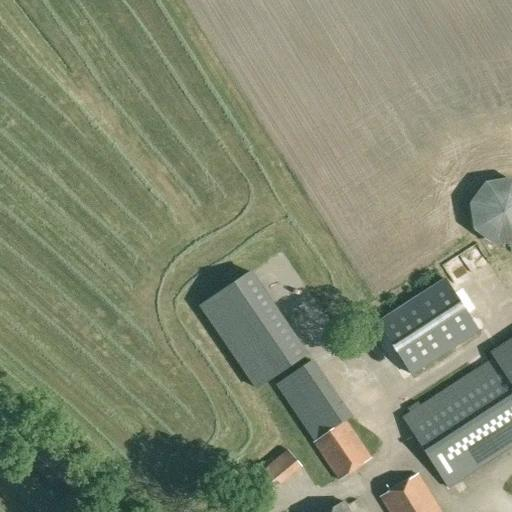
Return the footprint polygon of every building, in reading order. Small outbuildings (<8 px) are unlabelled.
[(495,246),(511,243),(511,176),(484,180),(468,202),(472,230),(495,246)] [(462,274),(475,271),(473,259),(460,262),(462,274)] [(201,304),(257,386),(306,352),(250,270),(201,304)] [(411,375),(479,330),(445,277),(376,321),(411,375)] [(511,340),(493,353),(495,356),(401,417),(448,488),(511,446),(511,340)] [(324,374),(313,358),(275,384),(286,400),(324,374)] [(371,457),(345,420),(313,441),(312,442),(338,480),(371,457)] [(273,490),(302,466),(288,449),(259,473),(273,490)] [(388,511),(441,511),(418,473),(379,497),(388,511)] [(349,511),(343,501),(325,511),(349,511)]
